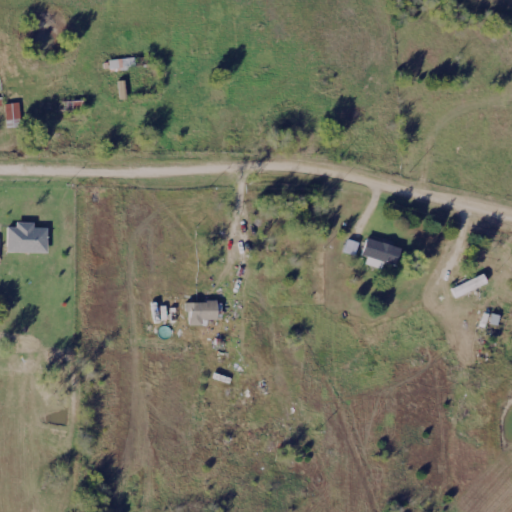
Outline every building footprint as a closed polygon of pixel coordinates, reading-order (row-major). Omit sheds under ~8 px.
[(139,60),(140,77),(124,79),(123,72),(105,74),(104,63),(139,60)] [(16,131),(2,131),(2,106),(16,106),(16,131)] [(3,255),(3,227),(43,227),(43,255),(3,255)] [(360,242),(348,240),(345,253),(357,256),(360,242)] [(397,249),(393,268),(357,260),(361,241),(397,249)] [(486,288),(452,303),(447,291),(481,276),(486,288)] [(220,320),(219,302),(186,303),(187,312),(190,312),(190,326),(203,326),(203,321),(220,320)] [(497,322),(496,328),(486,326),(489,312),(511,317),(510,325),(497,322)]
